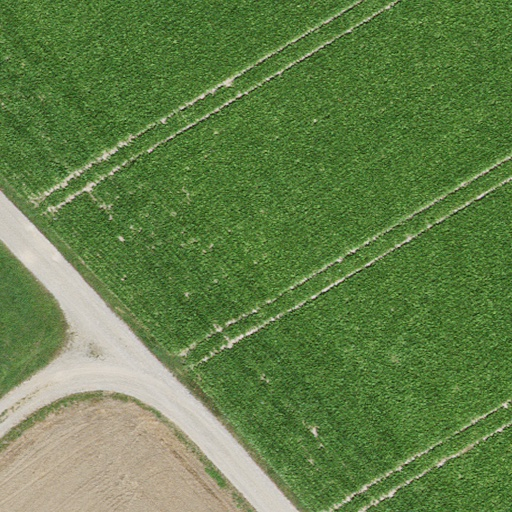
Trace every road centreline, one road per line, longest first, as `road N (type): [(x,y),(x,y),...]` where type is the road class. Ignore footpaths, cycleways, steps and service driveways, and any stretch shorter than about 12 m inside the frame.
road 1 (track): [(263,511),(0,230)]
road 2 (track): [(0,427),(110,349)]
